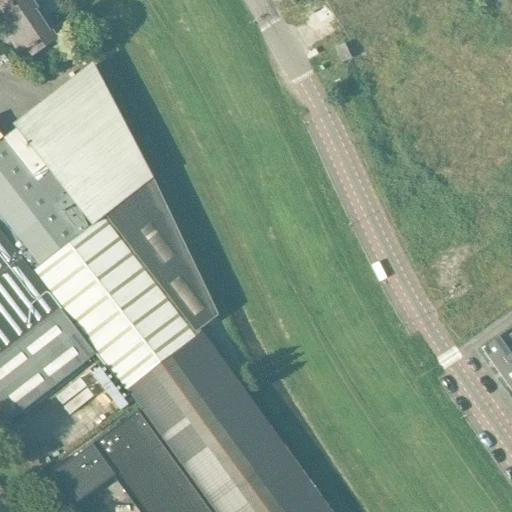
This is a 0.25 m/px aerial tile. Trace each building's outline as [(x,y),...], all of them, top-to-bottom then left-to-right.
[(51,36),(26,0),(0,0),(0,21),(22,55),(51,36)] [(331,511),(232,375),(200,332),(221,315),(92,67),(19,122),(23,128),(4,142),(5,142),(0,146),(0,408),(9,420),(93,355),(30,274),(34,271),(125,389),(137,404),(215,511),(331,511)] [(511,357),(511,329),(483,350),(496,369),(511,357)] [(511,383),(511,357),(496,369),(508,387),(511,383)] [(213,511),(136,411),(57,472),(79,502),(114,476),(141,511),(213,511)]
